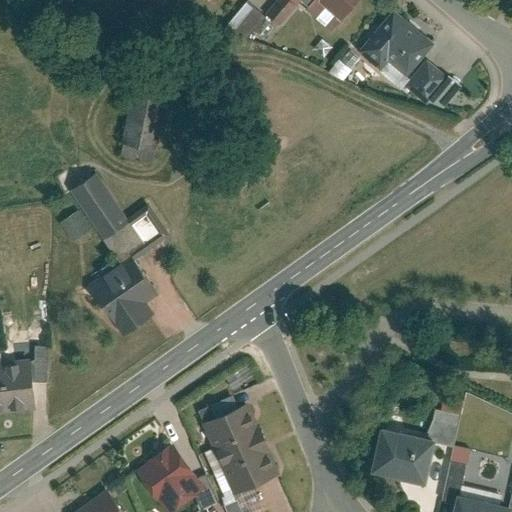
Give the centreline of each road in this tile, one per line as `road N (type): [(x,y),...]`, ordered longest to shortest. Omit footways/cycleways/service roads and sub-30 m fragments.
road 1 (tertiary): [(511,119),(254,307)]
road 2 (tertiary): [(254,307),(0,482)]
road 3 (residential): [(330,486),(254,307)]
